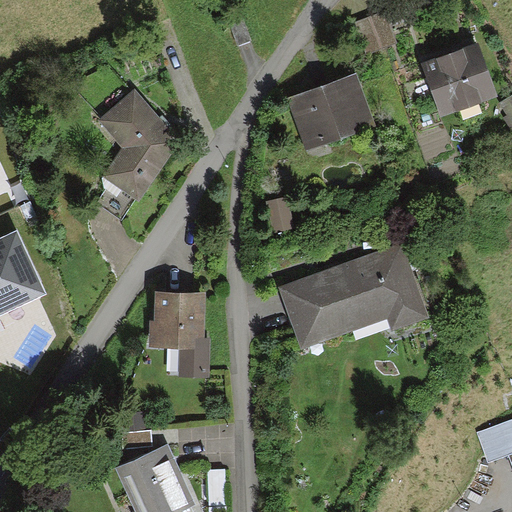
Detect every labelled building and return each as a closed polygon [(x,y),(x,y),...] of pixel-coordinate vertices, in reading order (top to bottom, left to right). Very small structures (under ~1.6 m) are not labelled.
[(382,0),(385,8),(392,25),(410,18),(403,0),(382,0)] [(353,20),(366,52),(398,40),(392,25),(385,8),(353,20)] [(480,36),(423,57),(443,110),(500,89),(480,36)] [(287,93),(306,147),(377,121),(357,67),(287,93)] [(132,89),(97,124),(118,148),(102,177),(137,202),(177,141),(132,89)] [(507,112),(503,114),(511,128),(511,93),(500,100),(507,112)] [(288,194),(267,198),(273,231),(295,227),(288,194)] [(16,229),(0,236),(0,313),(44,294),(16,229)] [(404,237),(277,283),(300,345),(388,313),(393,327),(432,313),(404,237)] [(150,343),(180,344),(180,374),(209,375),(210,336),(206,336),(207,286),(156,285),(156,316),(150,316),(150,343)] [(511,416),(477,430),(488,458),(510,450),(511,454),(511,416)] [(165,446),(114,471),(133,511),(196,511),(197,511),(165,446)]
